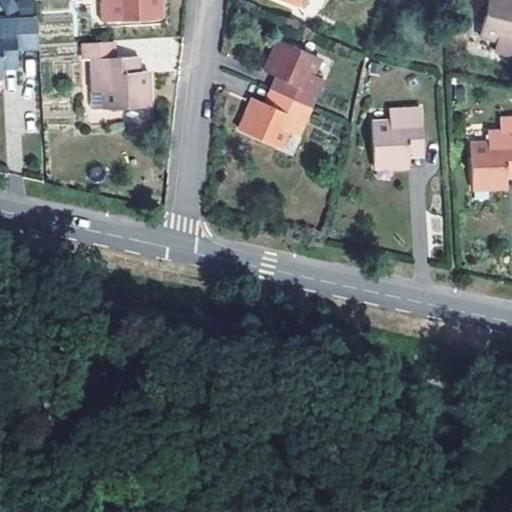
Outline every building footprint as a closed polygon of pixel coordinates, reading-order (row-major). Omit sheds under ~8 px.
[(1,0),(3,18),(35,15),(33,0),(1,0)] [(101,0),(102,3),(115,2),(116,20),(161,16),(159,0),(101,0)] [(511,0),(489,0),(481,37),(497,42),(495,52),(511,56),(511,0)] [(17,68),(16,50),(39,49),(39,45),(37,17),(14,19),(0,19),(0,78),(2,78),(3,69),(17,68)] [(319,58),(278,40),(264,71),(275,77),(270,89),(310,107),(323,79),(312,74),(319,58)] [(114,58),(112,41),(82,43),(83,60),(91,60),(94,92),(103,91),(104,108),(149,105),(146,71),(135,72),(134,57),(114,58)] [(297,136),(310,107),(270,89),(264,103),(253,98),(239,129),(280,146),(287,132),(297,136)] [(91,108),(104,108),(103,91),(94,92),(91,92),(91,108)] [(419,110),(388,111),(389,122),(372,122),(376,168),(408,167),(408,157),(422,156),(419,110)] [(511,130),(487,132),(487,142),(470,143),(473,190),(507,188),(507,179),(511,178),(511,130)]
